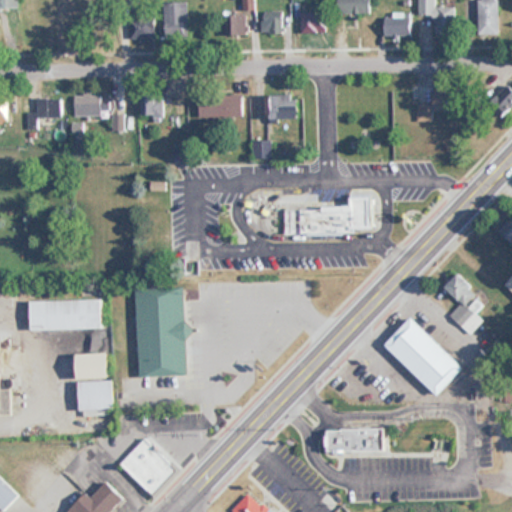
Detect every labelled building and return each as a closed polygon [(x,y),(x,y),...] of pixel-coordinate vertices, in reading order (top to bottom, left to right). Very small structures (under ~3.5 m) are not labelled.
[(371,0),(337,0),(338,14),(371,14),(371,0)] [(418,0),(419,15),(436,15),(436,34),(455,34),(455,7),(436,7),(435,0),(418,0)] [(500,0),(480,0),(480,34),(500,34),(500,0)] [(165,41),(188,41),(188,3),(165,3),(165,41)] [(132,12),(132,41),(154,41),(154,12),(132,12)] [(283,12),(263,12),(263,34),(283,34),(283,12)] [(327,13),(302,13),(302,33),(327,33),(327,13)] [(225,36),(248,36),(247,16),(225,16),(225,36)] [(385,37),(412,37),(412,18),(385,18),(385,37)] [(511,107),(511,89),(507,86),(495,105),(508,113),(511,107)] [(435,90),(435,111),(456,111),(456,90),(435,90)] [(165,95),(143,95),(143,121),(165,121),(165,95)] [(201,118),(244,117),(244,95),(201,96),(201,118)] [(9,96),(0,96),(0,122),(9,123),(9,96)] [(75,116),(110,116),(110,96),(75,96),(75,116)] [(297,96),(267,96),(267,121),(297,121),(297,96)] [(62,117),(62,99),(38,99),(38,113),(28,113),(28,129),(37,129),(38,117),(62,117)] [(124,131),(124,115),(114,115),(114,131),(124,131)] [(254,141),(254,159),(274,159),(274,141),(254,141)] [(371,232),(371,194),(347,195),(347,208),(284,209),(284,234),(371,232)] [(511,216),(500,229),(511,241),(511,216)] [(470,334),(484,320),(476,312),(487,302),(458,274),(446,286),(462,303),(451,315),(470,334)] [(140,376),(190,375),(187,287),(137,288),(140,376)] [(31,329),(103,329),(103,300),(31,300),(31,329)] [(464,369),(413,318),(387,345),(437,395),(464,369)] [(86,378),(110,378),(110,354),(86,354),(86,378)] [(81,381),(81,413),(115,413),(115,381),(81,381)] [(387,427),(329,426),(328,450),(387,451),(387,427)] [(121,463),(153,495),(180,468),(147,436),(121,463)] [(20,494),(0,474),(0,505),(4,509),(20,494)] [(88,491),(67,511),(112,511),(127,497),(108,480),(93,496),(88,491)] [(233,509),(236,511),(272,511),(251,491),(233,509)]
